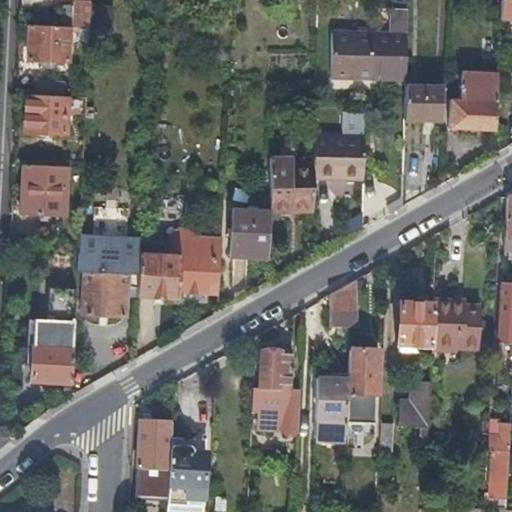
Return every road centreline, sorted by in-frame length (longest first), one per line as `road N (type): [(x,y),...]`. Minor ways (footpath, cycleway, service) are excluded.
road 1 (residential): [(511,162),(106,397)]
road 2 (residential): [(0,192),(9,0)]
road 3 (residential): [(106,397),(0,472)]
